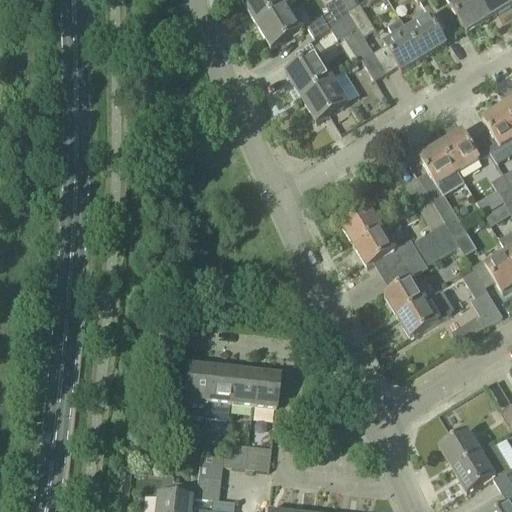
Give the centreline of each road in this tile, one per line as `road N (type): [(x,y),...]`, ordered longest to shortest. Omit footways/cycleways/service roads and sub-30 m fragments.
road 1 (primary): [(47,511),(76,204),(77,0)]
road 2 (residential): [(406,494),(293,479),(297,356),(171,343)]
road 3 (residential): [(282,209),(511,63)]
road 4 (residential): [(378,427),(282,209)]
road 5 (residential): [(282,209),(195,0)]
road 6 (residential): [(378,427),(511,347)]
